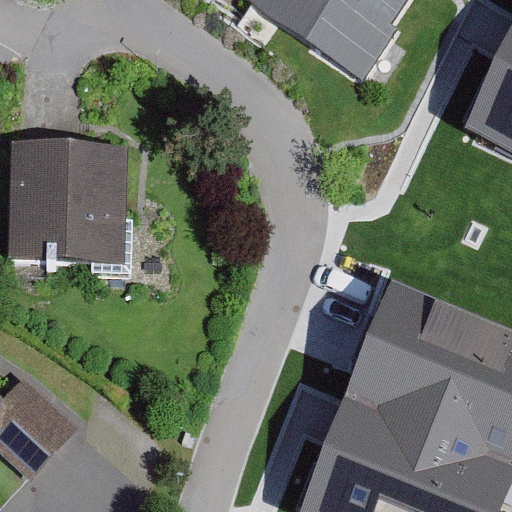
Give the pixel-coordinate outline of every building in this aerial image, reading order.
[(262,0),(254,14),(363,86),(393,40),(389,37),(413,0),(262,0)] [(511,34),(464,133),(511,156),(511,34)] [(129,159),(11,156),(9,272),(127,274),(129,159)] [(511,331),(391,284),(301,511),(502,511),(511,489),(511,331)] [(0,443),(0,462),(31,490),(81,436),(25,387),(3,414),(17,425),(0,443)] [(0,443),(17,425),(3,414),(0,411),(0,443)]
